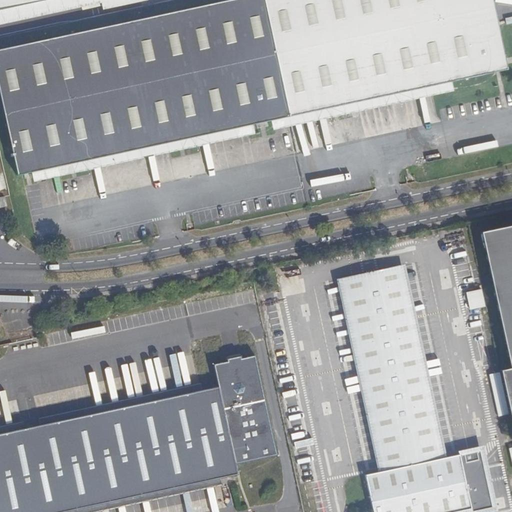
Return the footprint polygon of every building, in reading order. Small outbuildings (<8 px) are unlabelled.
[(288,117),(263,0),(227,0),(0,49),(0,98),(14,161),(31,172),(288,117)] [(0,0),(0,10),(46,0),(0,0)] [(491,0),(263,0),(288,117),(492,73),(503,56),(491,0)] [(511,225),(480,232),(510,369),(500,371),(511,426),(511,225)] [(372,511),(457,511),(470,509),(470,511),(474,511),(480,511),(479,507),(492,504),(482,458),(478,459),(476,451),(438,459),(397,267),(344,278),(385,471),(365,475),(372,511)] [(217,386),(22,429),(0,433),(0,511),(64,511),(237,475),(235,464),(276,455),(255,355),(213,364),(217,386)]
